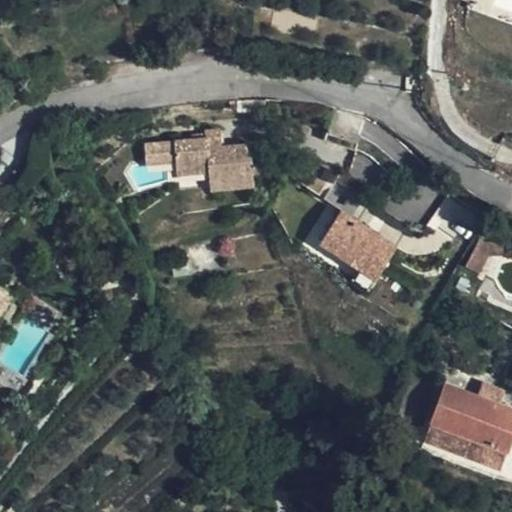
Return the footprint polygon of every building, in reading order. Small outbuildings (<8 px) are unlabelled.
[(53,74),(51,67),(43,69),(45,76),(53,74)] [(261,184),(258,144),(217,148),(216,139),(182,142),(184,154),(186,190),(261,184)] [(184,154),(182,142),(151,144),(153,162),(170,160),(170,156),(184,154)] [(337,202),(310,188),(303,202),(335,218),(369,240),(377,227),(337,202)] [(14,295),(1,286),(0,286),(0,313),(12,296),(14,295)] [(19,301),(12,296),(0,313),(0,323),(10,325),(21,309),(19,301)] [(476,380),(472,391),(471,392),(497,401),(501,388),(476,380)] [(496,429),(511,435),(511,406),(445,382),(432,419),(491,442),(496,429)] [(509,448),(511,440),(511,435),(496,429),(491,442),(509,448)]
